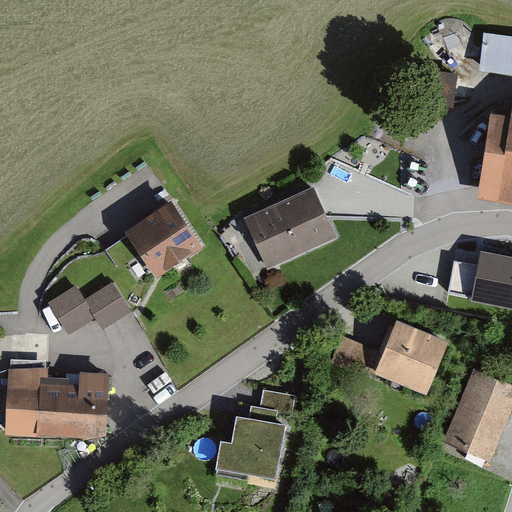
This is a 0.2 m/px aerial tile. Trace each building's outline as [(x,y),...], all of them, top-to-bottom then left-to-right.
[(511,40),(485,37),(481,75),(511,78),(511,40)] [(457,77),(416,71),(412,105),(453,110),(457,77)] [(491,118),(476,205),(511,210),(511,108),(510,121),(491,118)] [(247,220),(269,269),(336,240),(315,190),(247,220)] [(151,270),(157,279),(202,250),(171,204),(127,234),(130,238),(151,270)] [(151,270),(130,238),(108,252),(130,284),(151,270)] [(511,262),(481,256),(478,269),(455,264),(449,295),(474,300),(473,305),(511,313),(511,262)] [(96,321),(102,331),(132,314),(115,286),(86,304),(77,289),(51,305),(71,337),(96,321)] [(377,375),(376,378),(428,400),(449,350),(397,329),(385,356),(377,375)] [(377,375),(385,356),(341,338),(331,364),(360,376),(363,369),(377,375)] [(53,441),(56,374),(9,371),(5,439),(53,441)] [(491,463),(511,408),(511,387),(473,372),(445,445),(491,463)] [(56,374),(53,441),(88,444),(107,440),(110,376),(56,374)] [(261,411),(252,410),(249,425),(276,429),(279,414),(293,417),(296,398),(264,392),(261,411)] [(277,484),(285,431),(276,429),(249,425),(238,423),(234,447),(220,445),(215,475),(277,484)]
